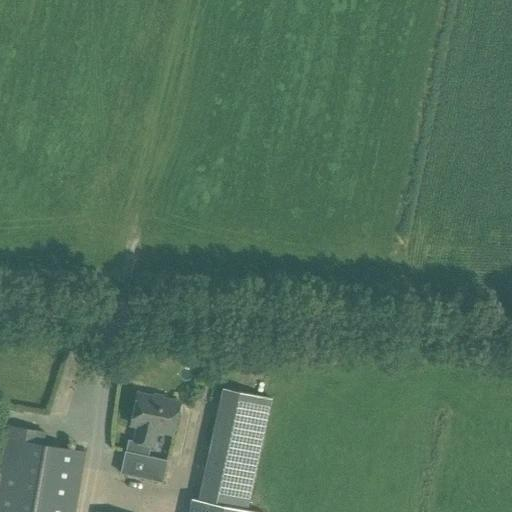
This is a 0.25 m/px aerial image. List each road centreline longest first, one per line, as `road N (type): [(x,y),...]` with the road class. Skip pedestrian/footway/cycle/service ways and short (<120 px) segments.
road 1 (unclassified): [(511,330),(0,308)]
road 2 (track): [(84,511),(113,313)]
